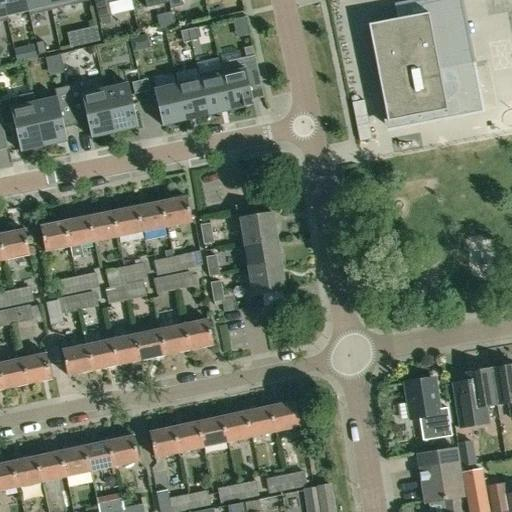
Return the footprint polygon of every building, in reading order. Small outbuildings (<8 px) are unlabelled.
[(7,15),(27,11),(28,10),(25,0),(1,0),(6,15),(7,15)] [(28,15),(51,10),(48,0),(25,0),(28,10),(27,11),(28,15)] [(89,0),(48,0),(51,10),(89,1),(89,0)] [(108,3),(123,0),(93,0),(98,19),(111,16),(108,3)] [(115,6),(119,20),(140,14),(136,0),(115,6)] [(167,0),(168,2),(170,9),(182,6),(180,0),(167,0)] [(401,19),(398,19),(368,25),(387,126),(417,120),(417,116),(445,111),(446,114),(476,108),(455,0),(447,0),(422,5),(424,15),(414,25),(412,23),(410,22),(408,21),(406,20),(404,19),(401,19)] [(511,23),(493,26),(497,50),(511,47),(511,23)] [(95,27),(84,30),(87,42),(98,39),(95,27)] [(198,39),(195,28),(188,30),(191,41),(198,39)] [(191,41),(188,30),(181,32),(183,43),(191,41)] [(46,53),(43,41),(35,43),(38,55),(46,53)] [(27,61),(24,50),(15,52),(18,64),(27,61)] [(261,86),(256,62),(244,64),(249,88),(261,86)] [(244,64),(221,70),(230,111),(253,105),(249,88),(244,64)] [(208,116),(230,111),(221,70),(197,75),(198,80),(199,79),(208,116)] [(177,85),(185,121),(208,116),(199,79),(198,80),(177,85)] [(142,92),(149,91),(147,80),(140,81),(142,92)] [(142,92),(140,81),(132,83),(134,94),(142,92)] [(128,84),(104,89),(114,133),(138,128),(128,84)] [(162,126),(185,121),(177,85),(154,90),(162,126)] [(91,138),(114,133),(104,89),(81,94),(91,138)] [(0,117),(0,119),(2,126),(14,124),(20,152),(44,147),(34,103),(35,102),(33,93),(0,100),(0,117)] [(57,97),(35,102),(34,103),(44,147),(67,141),(57,97)] [(372,106),(359,109),(368,145),(381,141),(372,106)] [(161,125),(158,109),(143,111),(146,128),(161,125)] [(396,162),(393,147),(370,152),(373,167),(396,162)] [(187,198),(162,203),(167,228),(192,223),(187,198)] [(162,203),(138,207),(143,233),(167,228),(162,203)] [(138,207),(113,212),(118,238),(143,233),(138,207)] [(113,212),(89,217),(94,242),(118,238),(113,212)] [(243,245),(277,239),(273,214),(239,219),(243,245)] [(89,217),(64,222),(69,247),(72,259),(83,257),(81,245),(94,242),(89,217)] [(64,222),(40,227),(45,252),(69,247),(64,222)] [(214,243),(211,223),(200,225),(203,245),(214,243)] [(25,230),(0,235),(5,260),(30,255),(25,230)] [(282,265),(277,239),(243,245),(248,271),(282,265)] [(173,257),(176,272),(195,268),(192,253),(173,257)] [(216,256),(206,257),(210,277),(220,276),(216,256)] [(156,276),(176,272),(173,257),(153,261),(156,276)] [(124,267),(127,282),(147,278),(144,263),(124,267)] [(252,297),(286,291),(282,265),(248,271),(252,297)] [(127,282),(124,267),(105,271),(108,286),(127,282)] [(173,275),(176,290),(195,287),(192,271),(173,275)] [(76,277),(79,292),(99,288),(96,273),(76,277)] [(176,290),(173,275),(153,279),(156,295),(176,290)] [(79,292),(76,277),(57,281),(60,296),(79,292)] [(221,281),(211,283),(214,303),(224,302),(221,281)] [(124,286),(127,301),(147,297),(143,282),(124,286)] [(127,301),(124,286),(105,290),(108,305),(127,301)] [(12,290),(15,306),(33,302),(30,287),(12,290)] [(0,308),(15,306),(12,290),(0,292),(0,308)] [(95,292),(76,296),(79,311),(98,307),(95,292)] [(79,311),(76,296),(58,299),(61,315),(79,311)] [(30,305),(11,309),(14,324),(33,321),(30,305)] [(0,327),(14,324),(11,309),(0,311),(0,327)] [(213,345),(208,320),(183,326),(189,351),(213,345)] [(164,356),(189,351),(183,326),(159,331),(164,356)] [(140,361),(164,356),(159,331),(135,336),(140,361)] [(116,366),(140,361),(135,336),(110,341),(116,366)] [(86,346),(91,371),(116,366),(110,341),(86,346)] [(67,376),(91,371),(86,346),(61,351),(67,376)] [(22,360),(27,385),(51,379),(46,354),(22,360)] [(0,377),(3,390),(27,385),(22,360),(0,364),(0,377)] [(511,366),(491,370),(497,405),(509,403),(511,420),(511,366)] [(497,405),(491,370),(466,374),(468,382),(453,384),(460,428),(488,424),(486,407),(497,405)] [(422,441),(452,436),(447,408),(438,409),(433,378),(405,383),(411,419),(419,418),(422,441)] [(271,407),(276,432),(300,427),(295,402),(271,407)] [(246,412),(252,437),(276,432),(271,407),(246,412)] [(222,418),(227,443),(252,437),(246,412),(222,418)] [(227,443),(222,418),(198,423),(203,448),(227,443)] [(173,428),(179,453),(203,448),(198,423),(173,428)] [(179,453),(173,428),(149,433),(154,458),(179,453)] [(109,442),(115,467),(139,461),(133,436),(109,442)] [(85,447),(90,472),(115,467),(109,442),(85,447)] [(460,467),(475,465),(471,443),(457,445),(460,467)] [(60,452),(66,477),(90,472),(85,447),(60,452)] [(442,501),(444,511),(460,511),(458,499),(464,498),(456,449),(417,456),(425,504),(442,501)] [(36,458),(42,483),(66,477),(60,452),(36,458)] [(12,463),(18,488),(42,483),(36,458),(12,463)] [(0,491),(18,488),(12,463),(0,465),(0,491)] [(285,475),(289,491),(307,487),(304,471),(285,475)] [(488,511),(482,472),(463,475),(468,511),(488,511)] [(289,491),(285,475),(265,479),(269,495),(289,491)] [(236,485),(239,500),(259,496),(256,481),(236,485)] [(488,488),(492,511),(505,511),(507,511),(511,511),(511,494),(511,495),(509,484),(488,488)] [(239,500),(236,485),(217,489),(220,504),(239,500)] [(319,487),(303,489),(304,491),(306,511),(335,511),(330,485),(319,487)] [(178,511),(190,510),(187,495),(169,499),(167,490),(156,493),(159,511),(178,511)] [(187,495),(190,510),(210,506),(207,491),(187,495)] [(141,504),(123,508),(124,511),(155,511),(151,492),(139,494),(141,504)] [(260,511),(259,500),(245,503),(246,511),(260,511)]
